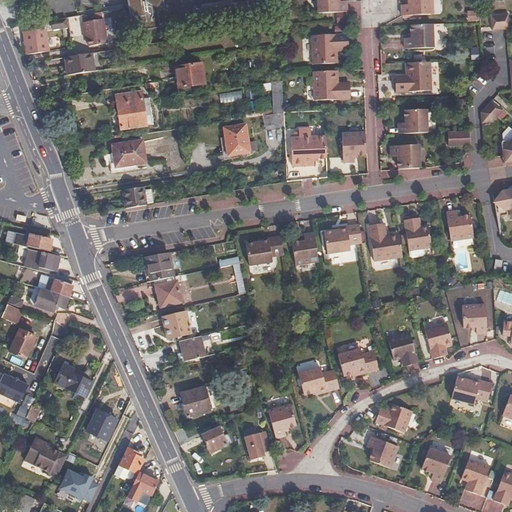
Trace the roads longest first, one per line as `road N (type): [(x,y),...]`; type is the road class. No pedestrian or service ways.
road 1 (residential): [(79,244),(377,193)]
road 2 (residential): [(79,244),(191,500)]
road 3 (residential): [(311,480),(315,461),(363,404),(482,360),(511,366)]
road 4 (unknown): [(488,49),(488,81),(469,100),(468,117),(491,239),(511,253)]
road 5 (residential): [(0,36),(79,244)]
road 6 (residential): [(383,1),(367,40),(377,193)]
road 7 (residential): [(377,193),(511,173)]
road 8 (residential): [(311,480),(431,511)]
road 9 (residential): [(191,500),(311,480)]
